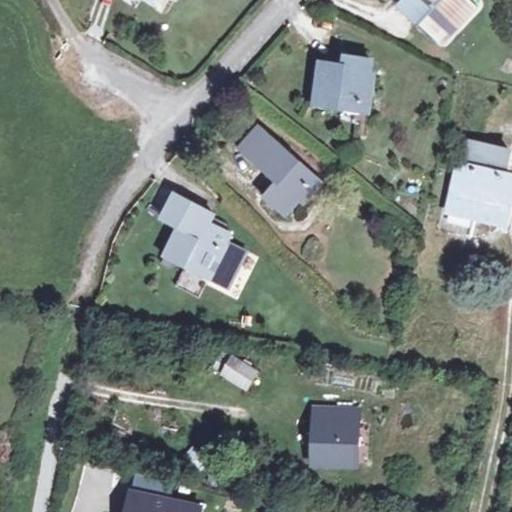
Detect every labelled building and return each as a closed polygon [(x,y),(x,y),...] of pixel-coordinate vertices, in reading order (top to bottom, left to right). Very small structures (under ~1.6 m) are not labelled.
[(475,2),(472,0),(411,0),(410,2),(427,20),(421,26),(438,40),(475,2)] [(356,66),(331,63),(325,104),(374,108),(381,57),(357,53),(356,66)] [(264,132),(243,156),(276,186),(263,201),(281,216),(298,196),(312,180),(316,176),(264,132)] [(511,152),(474,144),(469,168),(507,177),(511,153),(511,152)] [(511,178),(507,177),(469,168),(457,222),(500,231),(511,182),(511,178)] [(168,258),(205,287),(224,301),(250,265),(229,251),(236,243),(218,230),(223,223),(190,198),(172,221),(188,232),(168,258)] [(231,355),(219,376),(248,391),(260,371),(231,355)] [(368,418),(327,410),(318,463),(358,471),(368,418)] [(190,447),(183,455),(200,470),(208,462),(190,447)] [(201,511),(135,499),(132,511),(201,511)]
